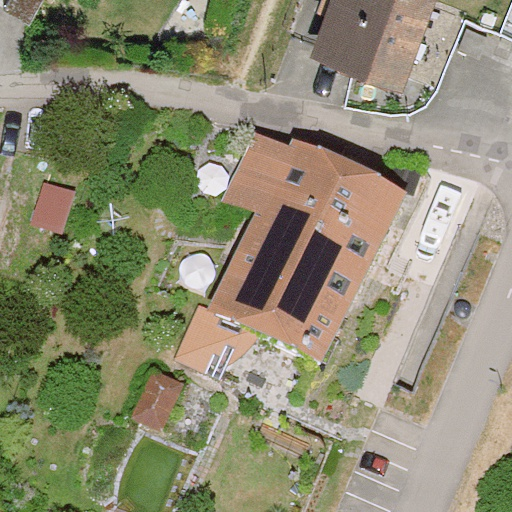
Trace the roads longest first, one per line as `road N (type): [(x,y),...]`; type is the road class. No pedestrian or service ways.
road 1 (residential): [(511,170),(139,91),(0,95)]
road 2 (residential): [(425,511),(511,307)]
